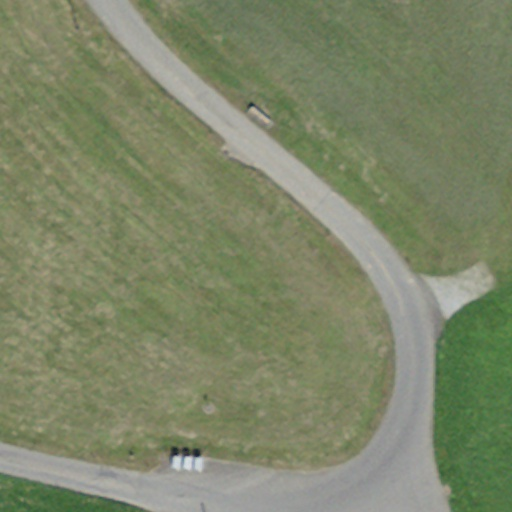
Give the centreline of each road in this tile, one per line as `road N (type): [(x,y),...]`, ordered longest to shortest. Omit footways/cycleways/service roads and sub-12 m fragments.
road 1 (residential): [(103,0),(405,282),(415,376),(382,511)]
road 2 (residential): [(218,511),(0,458)]
